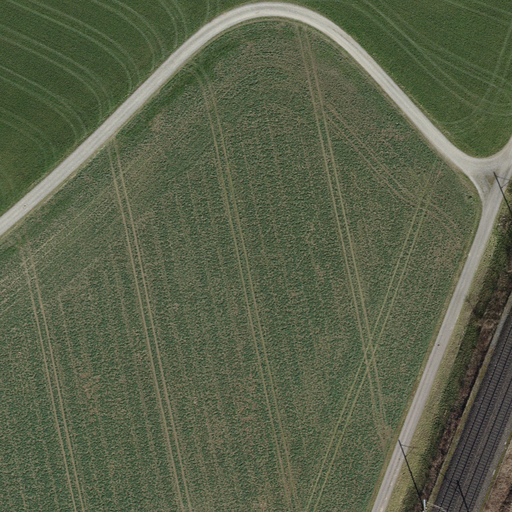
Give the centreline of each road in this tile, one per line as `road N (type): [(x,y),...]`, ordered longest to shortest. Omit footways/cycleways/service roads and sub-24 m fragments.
road 1 (track): [(0,231),(195,43),(220,23),(263,8),(310,15),(338,32),(467,168),(506,163)]
road 2 (track): [(506,163),(381,511)]
